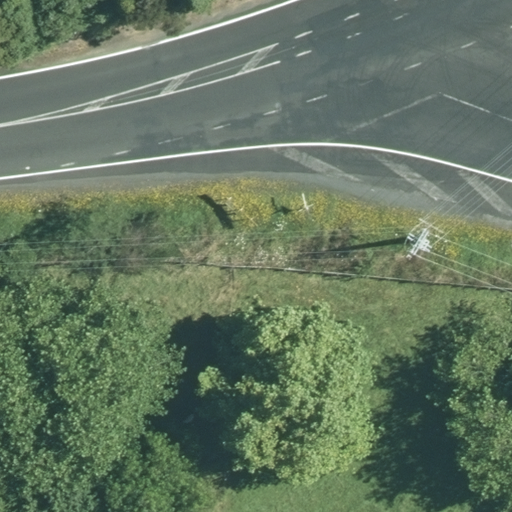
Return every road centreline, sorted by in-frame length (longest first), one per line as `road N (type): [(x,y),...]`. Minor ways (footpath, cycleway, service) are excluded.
road 1 (tertiary): [(0,124),(83,111),(237,68),(387,13)]
road 2 (tertiary): [(387,13),(440,91),(511,118)]
